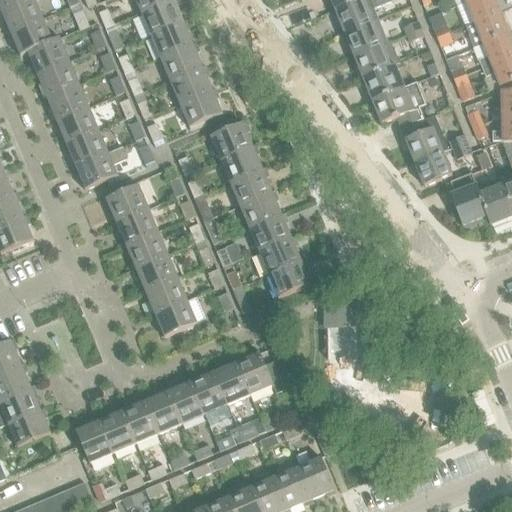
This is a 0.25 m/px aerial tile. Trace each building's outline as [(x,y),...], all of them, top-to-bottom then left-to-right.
[(0,0),(0,9),(2,13),(31,0),(0,0)] [(31,0),(2,13),(11,36),(44,22),(35,0),(31,0)] [(80,6),(77,0),(66,0),(71,10),(80,6)] [(95,0),(84,0),(89,10),(98,7),(95,0)] [(174,0),(135,0),(142,15),(175,1),(174,0)] [(330,0),(336,13),(369,0),(330,0)] [(378,0),(369,0),(336,13),(345,36),(380,22),(376,12),(382,9),(378,0)] [(436,4),(434,0),(420,0),(424,8),(436,4)] [(454,0),(458,9),(479,0),(454,0)] [(466,29),(475,26),(500,15),(494,0),(479,0),(458,9),(466,29)] [(142,15),(151,38),(185,24),(175,1),(142,15)] [(100,16),(106,31),(116,26),(110,11),(100,16)] [(90,30),(83,13),(73,18),(80,34),(90,30)] [(475,26),(484,47),(509,36),(500,15),(475,26)] [(22,60),(29,57),(29,56),(54,45),(54,44),(44,22),(11,36),(22,60)] [(380,22),(345,36),(354,58),(383,47),(389,45),(380,22)] [(151,38),(161,61),(194,47),(185,24),(151,38)] [(404,30),(407,37),(422,32),(418,24),(404,30)] [(434,33),(437,41),(451,35),(448,28),(434,33)] [(98,53),(107,49),(100,32),(91,36),(98,53)] [(424,39),(422,32),(407,37),(410,45),(424,39)] [(109,38),(115,53),(125,49),(119,34),(109,38)] [(454,44),(451,35),(437,41),(440,50),(454,44)] [(484,71),(492,67),(511,59),(511,44),(509,36),(484,47),(475,50),(484,71)] [(62,41),(54,44),(54,45),(29,56),(29,57),(38,79),(72,64),(62,41)] [(161,61),(171,84),(204,70),(194,47),(161,61)] [(383,47),(354,58),(363,81),(392,69),(383,47)] [(107,76),(117,72),(110,55),(100,59),(107,76)] [(118,60),(125,76),(134,73),(127,57),(118,60)] [(511,59),(484,71),(487,79),(495,76),(501,89),(511,84),(511,59)] [(38,79),(48,102),(81,87),(72,64),(38,79)] [(435,65),(427,68),(431,79),(439,76),(435,65)] [(392,69),(363,81),(372,103),(405,90),(396,68),(392,69)] [(450,74),(454,83),(466,78),(463,68),(450,74)] [(171,84),(180,107),(214,93),(204,70),(171,84)] [(116,99),(126,95),(119,78),(109,82),(116,99)] [(475,99),(466,78),(454,83),(457,91),(457,92),(462,105),(475,99)] [(128,83),(135,99),(144,95),(137,79),(128,83)] [(405,90),(372,103),(382,126),(397,120),(402,131),(425,122),(420,110),(427,107),(418,85),(405,90)] [(48,102),(57,125),(91,110),(81,87),(48,102)] [(224,117),(214,93),(180,107),(190,131),(224,117)] [(511,95),(502,95),(502,119),(511,119),(511,95)] [(126,122),(136,118),(129,101),(119,105),(126,122)] [(138,107),(144,122),(153,118),(147,103),(138,107)] [(475,106),(466,110),(468,117),(478,113),(475,106)] [(57,125),(67,148),(100,133),(91,110),(57,125)] [(467,117),(472,130),(483,125),(478,113),(468,117),(467,117)] [(425,122),(402,131),(415,166),(443,155),(449,152),(436,118),(425,122)] [(503,144),(511,143),(511,119),(502,119),(503,133),(494,133),(494,142),(503,142),(503,144)] [(136,145),(146,141),(139,124),(129,128),(136,145)] [(157,125),(147,130),(154,146),(164,141),(157,125)] [(488,139),(483,125),(472,130),(477,143),(488,139)] [(211,140),(220,163),(254,149),(244,126),(211,140)] [(67,148),(76,171),(110,156),(100,133),(67,148)] [(449,143),(452,151),(467,145),(464,138),(449,143)] [(511,178),(501,183),(504,189),(511,209),(511,143),(503,144),(511,167),(511,178)] [(471,157),(467,145),(452,151),(457,163),(471,157)] [(155,163),(148,147),(139,151),(146,167),(155,163)] [(220,163),(230,186),(264,172),(254,149),(220,163)] [(124,150),(110,156),(76,171),(86,194),(120,180),(114,167),(128,161),(124,150)] [(478,156),(484,171),(493,168),(487,153),(478,156)] [(443,155),(415,166),(425,189),(452,178),(443,155)] [(178,162),(185,178),(194,174),(188,158),(178,162)] [(230,186),(240,209),(273,195),(264,172),(230,186)] [(0,177),(0,204),(16,198),(6,175),(0,177)] [(463,229),(488,219),(480,198),(471,177),(447,187),(463,229)] [(177,200),(186,196),(179,180),(170,184),(177,200)] [(191,195),(194,201),(203,197),(197,182),(188,186),(191,195)] [(107,203),(117,226),(150,212),(140,188),(107,203)] [(491,229),(511,220),(511,209),(504,189),(480,198),(488,219),(491,229)] [(240,209),(249,232),(283,218),(273,195),(240,209)] [(194,201),(204,224),(213,220),(203,197),(194,201)] [(0,204),(0,231),(26,221),(16,198),(0,204)] [(186,223),(195,219),(191,210),(189,203),(180,207),(186,223)] [(117,226),(126,249),(160,234),(150,212),(117,226)] [(249,232),(259,255),(293,241),(283,218),(249,232)] [(223,243),(213,220),(204,224),(214,247),(223,243)] [(35,244),(26,221),(0,231),(0,254),(2,258),(35,244)] [(205,242),(198,227),(188,231),(195,246),(205,242)] [(126,249),(136,272),(170,257),(160,234),(126,249)] [(259,255),(269,278),(302,263),(293,241),(259,255)] [(215,265),(208,249),(197,254),(204,270),(215,265)] [(217,254),(223,270),(234,265),(227,250),(217,254)] [(136,272),(146,294),(180,280),(170,257),(136,272)] [(312,287),(302,263),(269,278),(278,301),(312,287)] [(215,292),(224,288),(218,272),(209,276),(215,292)] [(226,277),(233,292),(243,289),(236,273),(226,277)] [(146,294),(156,317),(190,303),(180,280),(146,294)] [(253,312),(243,289),(233,292),(243,316),(253,312)] [(235,312),(228,295),(218,299),(225,316),(235,312)] [(200,326),(190,303),(156,317),(166,341),(200,326)] [(12,345),(0,349),(0,377),(23,368),(12,345)] [(261,355),(237,365),(251,399),(273,390),(276,396),(286,392),(274,365),(266,368),(261,355)] [(237,365),(214,375),(228,409),(251,399),(237,365)] [(23,368),(0,377),(0,404),(32,391),(23,368)] [(214,375),(191,385),(206,418),(228,409),(214,375)] [(183,428),(206,418),(191,385),(168,394),(183,428)] [(0,404),(0,428),(1,431),(9,428),(42,414),(32,391),(0,404)] [(168,394),(146,404),(160,438),(183,428),(168,394)] [(146,404),(123,414),(137,448),(160,438),(146,404)] [(42,414),(9,428),(19,451),(52,437),(42,414)] [(123,414),(100,424),(114,457),(137,448),(123,414)] [(263,426),(266,434),(282,428),(279,419),(263,426)] [(260,420),(253,423),(255,429),(259,437),(266,434),(263,426),(260,420)] [(91,467),(114,457),(100,424),(76,434),(91,467)] [(244,444),(240,435),(236,427),(230,430),(229,429),(213,436),(221,454),(244,444)] [(298,427),(282,434),(287,444),(303,437),(298,427)] [(255,429),(240,435),(244,444),(259,437),(255,429)] [(276,437),(260,444),(264,453),(280,446),(276,437)] [(194,454),(198,464),(213,457),(209,447),(194,454)] [(253,447),(237,454),(240,462),(257,455),(253,447)] [(230,457),(214,463),(218,472),(234,465),(230,457)] [(171,465),(175,473),(190,467),(186,458),(171,465)] [(321,460),(298,470),(312,503),(335,493),(321,460)] [(208,466),(191,473),(195,482),(211,475),(208,466)] [(148,474),(152,483),(168,477),(164,467),(148,474)] [(298,470),(275,480),(288,511),(291,511),(312,503),(298,470)] [(185,476),(169,483),(172,491),(188,484),(185,476)] [(126,484),(130,493),(145,487),(141,477),(126,484)] [(288,511),(275,480),(252,489),(261,511),(288,511)] [(86,486),(74,490),(83,511),(85,511),(95,508),(86,486)] [(162,486),(147,493),(150,501),(166,494),(162,486)] [(105,504),(122,497),(118,487),(101,495),(105,504)] [(261,511),(252,489),(230,499),(235,511),(261,511)] [(83,511),(74,490),(63,495),(70,511),(83,511)] [(57,511),(70,511),(63,495),(52,500),(57,511)] [(124,503),(127,511),(136,507),(132,499),(124,503)] [(235,511),(230,499),(207,509),(208,511),(235,511)] [(57,511),(52,500),(41,504),(44,511),(57,511)]
